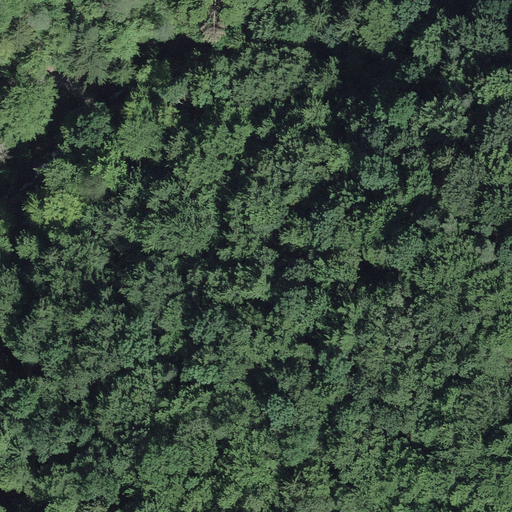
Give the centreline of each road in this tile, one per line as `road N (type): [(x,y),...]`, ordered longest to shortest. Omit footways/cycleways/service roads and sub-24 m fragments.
road 1 (track): [(109,150),(118,196),(60,260),(0,293)]
road 2 (track): [(109,150),(65,77),(37,75),(0,91)]
